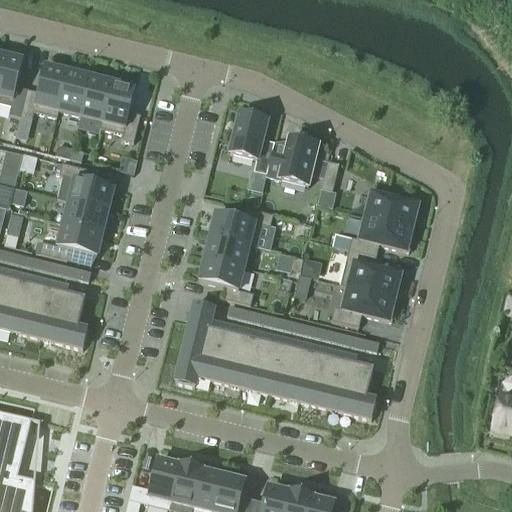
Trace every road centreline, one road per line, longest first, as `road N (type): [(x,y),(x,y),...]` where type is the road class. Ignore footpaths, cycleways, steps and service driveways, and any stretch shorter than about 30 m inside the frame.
road 1 (residential): [(394,475),(401,400),(452,191),(253,83),(197,68)]
road 2 (residential): [(197,68),(114,405)]
road 3 (residential): [(394,475),(114,405)]
road 4 (residential): [(197,68),(0,20)]
